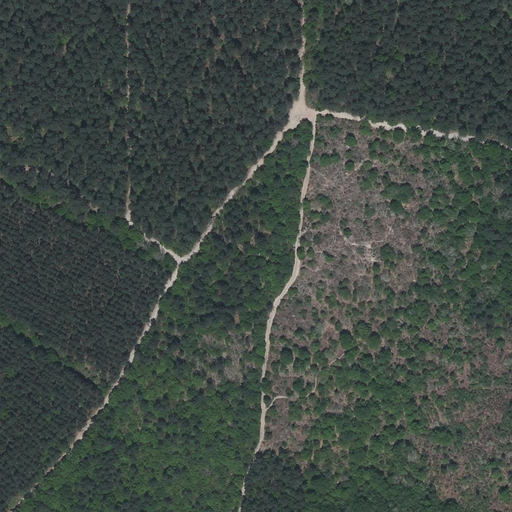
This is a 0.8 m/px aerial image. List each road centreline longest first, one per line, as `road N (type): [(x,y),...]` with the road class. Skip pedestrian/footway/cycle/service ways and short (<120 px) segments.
road 1 (track): [(511,149),(300,106),(185,261),(110,407),(15,511)]
road 2 (track): [(314,110),(299,275),(273,321),(265,428),(243,511)]
road 3 (track): [(185,261),(130,221),(129,0)]
road 4 (track): [(130,221),(98,210),(52,173),(0,158)]
